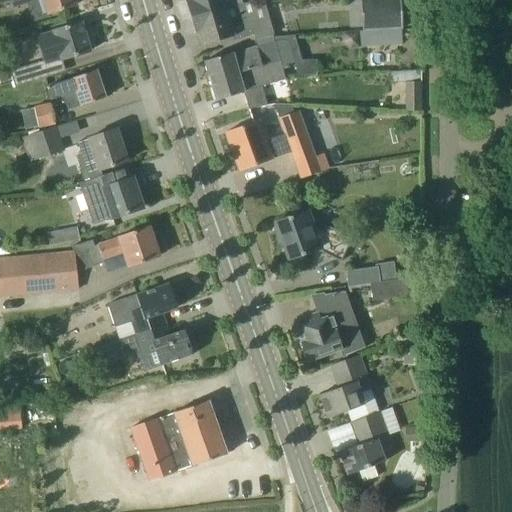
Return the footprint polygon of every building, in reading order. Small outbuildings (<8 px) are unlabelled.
[(43,0),(47,14),(76,5),(74,0),(43,0)] [(185,0),(190,17),(225,7),(223,0),(185,0)] [(360,0),(362,31),(402,28),(400,0),(360,0)] [(226,9),(225,7),(190,17),(195,34),(199,33),(203,45),(219,40),(220,44),(253,35),(244,3),(226,9)] [(36,36),(45,65),(90,51),(81,22),(52,31),(53,31),(36,36)] [(275,41),(273,37),(273,34),(254,39),(256,46),(204,61),(209,81),(280,60),(283,68),(292,65),(285,41),(279,39),(275,41)] [(283,68),(280,60),(209,81),(215,100),(261,87),(286,79),(283,68)] [(11,70),(15,87),(44,78),(39,62),(11,70)] [(72,109),(80,106),(105,97),(96,70),(70,78),(71,79),(47,86),(49,99),(67,93),(72,109)] [(406,111),(421,111),(421,82),(406,82),(406,111)] [(39,128),(55,125),(51,103),(35,106),(39,128)] [(306,108),(288,115),(279,118),(285,136),(267,143),(259,120),(225,133),(238,170),(272,159),(291,152),(301,178),(328,168),(306,108)] [(37,158),(64,150),(55,126),(29,135),(37,158)] [(93,152),(99,170),(127,161),(116,129),(88,137),(88,139),(77,142),(81,156),(93,152)] [(143,207),(133,178),(129,179),(125,168),(79,183),(85,202),(88,210),(96,207),(101,221),(143,207)] [(289,259),(318,250),(341,261),(351,238),(329,227),(311,231),(304,212),(275,222),(276,225),(274,225),(278,248),(279,248),(278,242),(282,241),(289,259)] [(77,224),(62,227),(64,240),(79,237),(77,224)] [(98,244),(103,259),(123,252),(127,266),(159,256),(149,226),(117,237),(117,238),(98,244)] [(104,262),(103,259),(98,244),(94,246),(92,239),(71,247),(73,253),(0,260),(0,296),(77,289),(76,272),(104,262)] [(370,283),(372,301),(412,295),(409,277),(370,283)] [(135,334),(159,326),(155,315),(177,308),(169,284),(107,305),(114,326),(131,320),(135,334)] [(305,317),(307,324),(297,328),(302,342),(300,343),(307,361),(342,348),(341,345),(352,341),(349,332),(360,328),(353,308),(331,316),(321,319),(318,313),(305,317)] [(184,330),(169,335),(163,337),(159,326),(135,334),(119,340),(123,353),(140,347),(147,370),(193,354),(184,330)] [(327,417),(346,411),(364,404),(360,393),(371,389),(358,355),(330,365),(338,388),(319,395),(327,417)] [(174,413),(166,415),(157,419),(157,418),(130,427),(149,481),(227,454),(208,400),(173,412),(174,413)] [(19,405),(0,407),(0,429),(22,427),(19,405)] [(350,422),(358,445),(339,451),(347,474),(358,471),(362,481),(377,476),(373,465),(384,461),(380,450),(391,446),(379,412),(350,422)]
